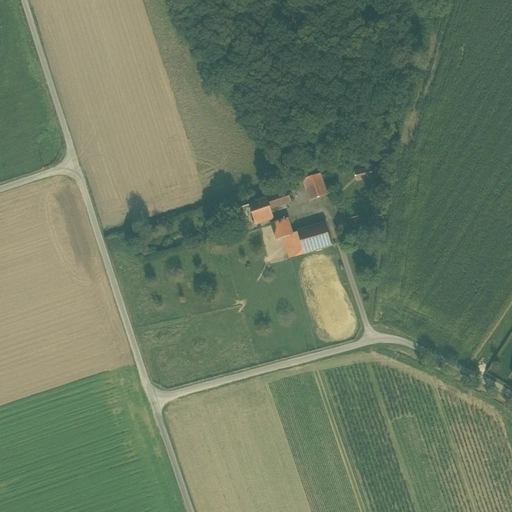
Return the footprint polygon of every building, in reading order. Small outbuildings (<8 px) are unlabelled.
[(355,171),(357,178),(373,176),(372,169),(355,171)] [(321,175),(315,177),(321,196),(327,195),(321,175)] [(306,180),(312,199),(321,196),(315,177),(306,180)] [(312,199),(306,180),(302,181),(308,200),(312,199)] [(287,192),(276,196),(277,207),(286,204),(291,203),(287,192)] [(270,210),(277,207),(276,196),(266,199),(249,205),(255,225),(273,219),(271,214),(270,210)] [(270,210),(271,214),(288,208),(286,204),(277,207),(270,210)] [(271,224),(276,240),(284,238),(290,236),(290,235),(285,220),(271,224)] [(325,224),(297,232),(303,254),(304,255),(331,246),(325,224)] [(290,258),(303,254),(297,232),(290,235),(290,236),(284,238),(287,250),(290,258)]
